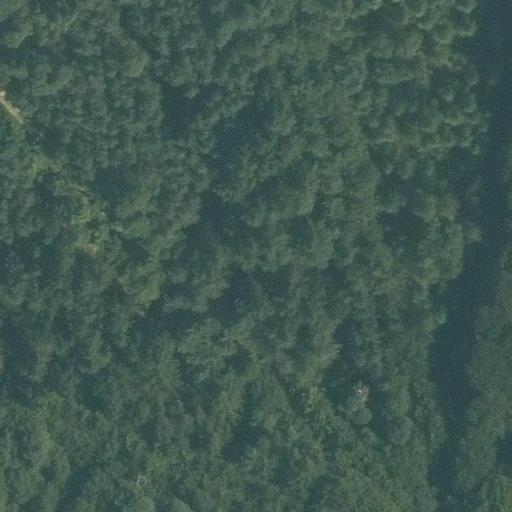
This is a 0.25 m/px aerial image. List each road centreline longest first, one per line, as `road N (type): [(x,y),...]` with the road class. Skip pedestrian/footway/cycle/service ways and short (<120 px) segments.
road 1 (track): [(0,100),(374,511)]
road 2 (track): [(435,511),(293,0)]
road 3 (track): [(228,511),(0,417)]
road 4 (track): [(511,367),(484,511)]
